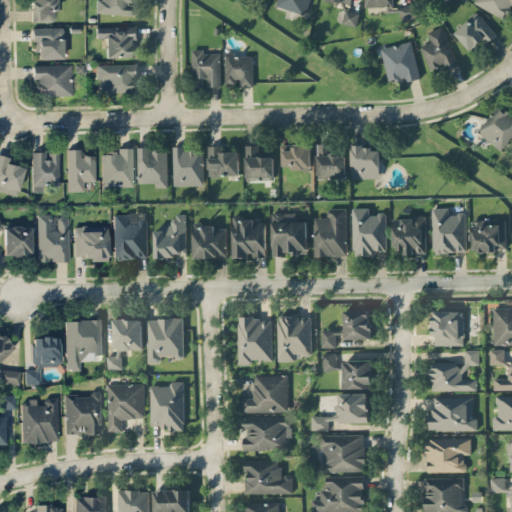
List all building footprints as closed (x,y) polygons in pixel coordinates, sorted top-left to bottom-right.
[(54,0),(30,0),(31,19),(54,19),(54,0)] [(130,15),(131,1),(137,2),(137,0),(96,0),(95,11),(130,15)] [(277,0),(276,6),(306,14),(309,0),(277,0)] [(365,0),(366,7),(387,6),(387,12),(401,12),(401,19),(415,18),(414,5),(394,6),(393,0),(365,0)] [(511,0),(476,0),(474,4),(505,17),(510,4),(511,4),(511,0)] [(356,26),(359,13),(345,9),(342,22),(356,26)] [(483,38),(486,42),(496,34),(477,12),(454,31),(469,50),(483,38)] [(105,57),(130,56),(129,39),(138,39),(137,25),(119,26),(119,27),(95,27),(96,37),(105,37),(105,57)] [(63,58),(62,26),(33,27),(34,58),(63,58)] [(446,69),(457,65),(442,26),(427,32),(431,42),(420,46),(430,71),(445,65),(446,69)] [(380,48),(389,83),(419,76),(411,40),(380,48)] [(203,53),(203,49),(191,49),(192,77),(206,77),(206,86),(220,86),(219,53),(203,53)] [(252,53),(224,54),(225,86),(239,85),(239,86),(253,86),(252,53)] [(97,92),(131,91),(131,76),(138,76),(137,63),(97,63),(97,92)] [(71,94),(71,64),(32,64),(32,79),(36,78),(36,95),(71,94)] [(476,130),(499,150),(511,135),(511,114),(511,116),(499,105),(476,130)] [(345,155),(333,155),(334,144),(317,143),(317,178),(345,178),(345,155)] [(273,156),(259,157),(259,144),(245,145),(246,179),(274,178),(273,156)] [(282,165),(291,165),(291,168),(310,168),(310,144),(282,144),(282,165)] [(239,175),(239,151),(223,151),(222,145),(207,145),(208,175),(239,175)] [(351,145),(351,178),(380,177),(379,150),(371,150),(371,145),(351,145)] [(150,146),(137,147),(137,182),(155,182),(155,187),(167,187),(167,150),(150,150),(150,146)] [(101,152),(102,186),(132,185),(131,147),(117,147),(117,151),(101,152)] [(94,180),(94,154),(80,155),(79,148),(66,148),(67,190),(83,190),(83,180),(94,180)] [(203,148),(172,149),(173,185),(203,185),(203,148)] [(46,152),(46,151),(31,151),(32,191),(42,191),(42,185),(59,184),(58,151),(46,152)] [(7,163),(9,157),(0,154),(0,191),(16,195),(23,167),(7,163)] [(314,256),(347,255),(346,207),(327,208),(327,217),(313,217),(314,256)] [(465,213),(449,213),(448,207),(432,208),(433,252),(466,251),(465,213)] [(369,208),(353,208),(352,255),(375,255),(375,250),(385,250),(386,213),(369,213),(369,208)] [(272,256),(287,256),(287,254),(308,253),(307,220),(297,220),(296,211),(271,212),(272,256)] [(69,259),(67,216),(53,216),(53,213),(36,213),(38,260),(69,259)] [(113,214),(114,259),(147,258),(146,217),(130,218),(130,213),(113,214)] [(154,257),(175,257),(175,252),(186,252),(185,213),(173,214),(173,227),(154,227),(154,257)] [(266,256),(266,222),(255,222),(255,218),(241,219),(240,215),(232,215),(233,256),(253,255),(253,256),(266,256)] [(392,218),(393,248),(404,247),(404,254),(426,253),(425,217),(392,218)] [(472,219),(472,250),(506,250),(505,219),(472,219)] [(74,258),(108,257),(107,225),(73,226),(74,258)] [(226,225),(193,225),(193,257),(226,257),(226,225)] [(3,254),(31,254),(31,226),(3,226),(3,254)] [(493,344),(511,343),(511,306),(492,307),(493,344)] [(321,330),(321,347),(336,347),(336,339),(370,338),(370,310),(344,310),(344,330),(321,330)] [(464,344),(463,310),(432,311),(433,345),(464,344)] [(311,316),(277,315),(277,360),(294,361),(294,354),(310,354),(311,316)] [(238,364),(252,364),(252,360),(272,359),(271,317),(237,318),(238,364)] [(100,318),(64,320),(65,370),(79,369),(78,360),(89,359),(89,355),(102,354),(100,318)] [(141,318),(113,319),(114,349),(142,348),(141,318)] [(183,318),(146,318),(147,363),(161,363),(161,357),(184,356),(183,318)] [(20,370),(0,367),(0,358),(12,349),(12,345),(3,335),(0,334),(0,373),(0,374),(0,375),(0,381),(18,383),(20,370)] [(24,369),(25,382),(40,382),(38,365),(60,363),(58,335),(31,337),(33,368),(24,369)] [(431,390),(476,390),(476,377),(469,377),(469,364),(478,364),(479,349),(464,349),(464,362),(431,362),(431,390)] [(490,364),(507,364),(507,378),(493,378),(493,389),(511,388),(511,360),(504,361),(504,349),(490,349),(490,364)] [(323,370),(336,369),(335,352),(321,353),(323,370)] [(121,368),(121,354),(106,355),(107,369),(121,368)] [(342,360),(342,388),(371,388),(371,360),(342,360)] [(287,374),(254,375),(254,397),(241,398),(241,412),(288,411),(287,374)] [(149,385),(150,428),(184,427),(183,380),(170,381),(170,385),(149,385)] [(144,417),(144,383),(107,384),(108,431),(122,431),(122,418),(144,417)] [(63,395),(64,433),(100,432),(100,390),(90,390),(90,394),(63,395)] [(311,415),(311,429),(327,430),(327,418),(340,418),(340,421),(368,422),(369,393),(338,392),(338,415),(311,415)] [(15,394),(1,394),(1,407),(14,407),(15,394)] [(477,429),(476,416),(473,416),(472,395),(431,397),(432,430),(477,429)] [(493,429),(511,428),(511,395),(496,396),(497,416),(492,417),(493,429)] [(56,396),(44,397),(44,404),(35,404),(35,399),(20,400),(21,441),(57,440),(56,396)] [(289,449),(290,416),(242,416),(242,427),(247,427),(247,436),(243,436),(243,449),(289,449)] [(321,434),(322,472),(363,471),(362,461),(364,461),(364,433),(321,434)] [(465,471),(464,454),(470,454),(470,437),(426,438),(427,471),(465,471)] [(245,493),(292,493),(292,474),(280,475),(280,460),(245,460),(245,479),(245,493)] [(312,511),(339,511),(364,511),(363,475),(326,476),(327,489),(320,489),(320,499),(312,499),(312,511)] [(424,477),(424,511),(466,511),(466,503),(463,503),(462,476),(424,477)] [(511,511),(511,483),(511,484),(511,486),(504,486),(504,477),(490,477),(491,492),(510,491),(510,511),(511,511)] [(149,511),(149,489),(119,490),(118,511),(149,511)] [(153,490),(153,511),(189,511),(190,489),(153,490)] [(106,511),(105,495),(74,496),(74,511),(106,511)] [(278,511),(278,502),(245,503),(245,511),(278,511)]
